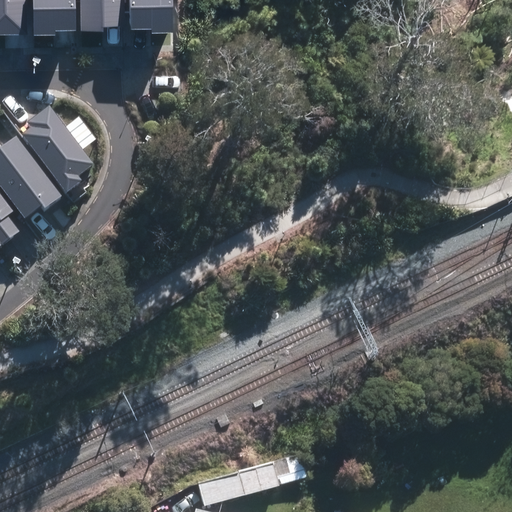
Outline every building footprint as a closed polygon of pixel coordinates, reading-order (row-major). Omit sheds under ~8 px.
[(0,0),(0,34),(27,34),(25,0),(0,0)] [(32,0),(34,36),(55,35),(55,31),(76,31),(75,0),(32,0)] [(80,0),(80,31),(103,31),(103,27),(124,27),(123,0),(80,0)] [(129,0),(131,30),(152,29),(152,33),(174,33),(173,0),(129,0)] [(49,105),(0,142),(0,248),(100,172),(49,105)] [(197,483),(203,507),(279,488),(273,463),(197,483)]
